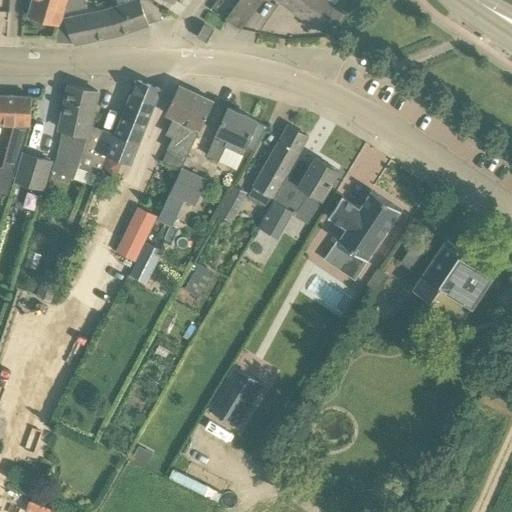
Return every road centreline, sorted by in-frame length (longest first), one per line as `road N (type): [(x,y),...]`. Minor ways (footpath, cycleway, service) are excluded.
road 1 (unclassified): [(511,211),(355,107),(263,73),(164,62)]
road 2 (unclassified): [(164,62),(0,62)]
